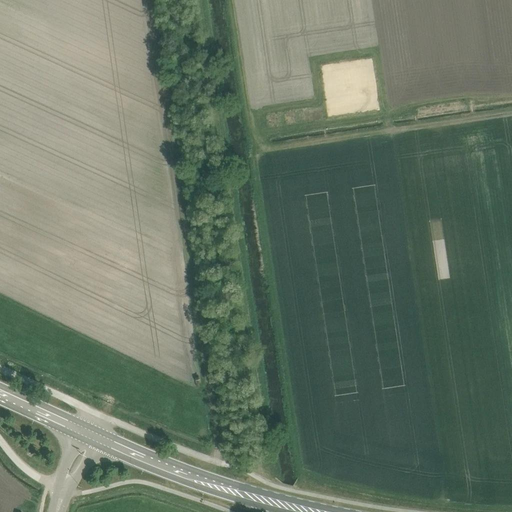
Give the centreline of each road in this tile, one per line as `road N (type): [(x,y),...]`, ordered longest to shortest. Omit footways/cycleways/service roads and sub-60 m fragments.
road 1 (track): [(200,0),(257,375),(260,478)]
road 2 (track): [(184,236),(214,461)]
road 3 (primary): [(232,491),(92,435)]
road 4 (unclassified): [(229,464),(101,415)]
